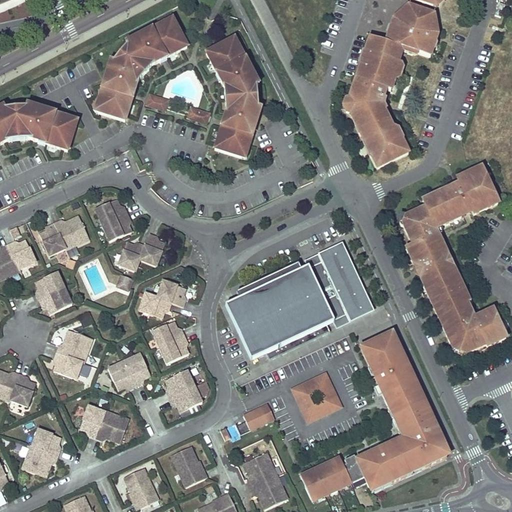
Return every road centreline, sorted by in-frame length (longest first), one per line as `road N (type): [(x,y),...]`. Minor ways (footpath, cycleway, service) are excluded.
road 1 (residential): [(351,191),(379,191),(432,161),(487,0)]
road 2 (residential): [(0,222),(103,173),(123,177),(167,217),(209,237)]
road 3 (residential): [(351,191),(450,400)]
road 4 (residential): [(257,0),(351,191)]
road 5 (residential): [(12,511),(203,423)]
road 6 (residential): [(203,423),(225,387),(207,327),(218,260)]
road 7 (residential): [(351,191),(330,187),(209,237)]
road 8 (residential): [(218,260),(351,191)]
